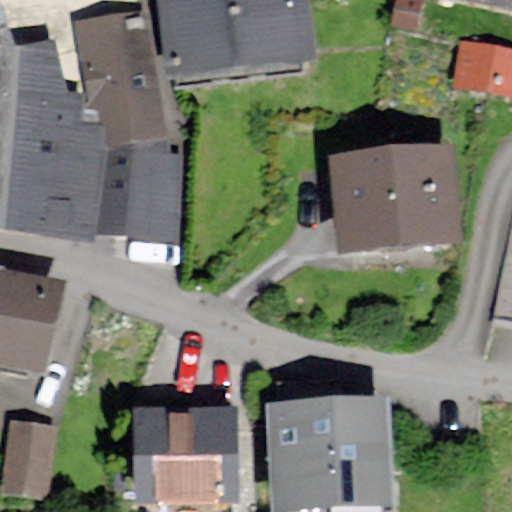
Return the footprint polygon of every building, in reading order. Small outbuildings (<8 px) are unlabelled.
[(129,0),(0,0),(0,57),(43,56),(58,115),(77,112),(66,31),(135,21),(129,0)] [(292,0),(152,0),(147,1),(157,66),(173,64),(176,86),(302,67),(292,0)] [(511,0),(423,0),(511,19),(511,0)] [(0,220),(99,235),(101,221),(170,241),(169,160),(154,158),(135,21),(66,31),(77,112),(58,115),(43,56),(0,57),(0,220)] [(511,80),(511,61),(460,52),(452,94),(508,104),(511,80)] [(436,167),(319,178),(327,267),(444,256),(436,167)] [(0,359),(41,368),(57,286),(0,275),(0,359)] [(369,511),(365,417),(255,421),(258,511),(369,511)] [(221,511),(221,423),(121,425),(122,511),(221,511)] [(52,431),(13,426),(6,488),(44,493),(52,431)]
